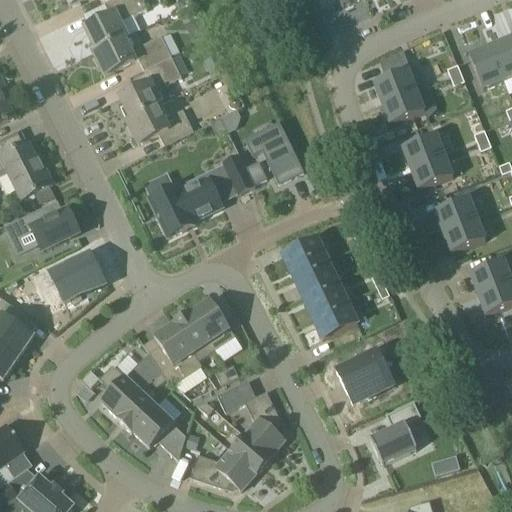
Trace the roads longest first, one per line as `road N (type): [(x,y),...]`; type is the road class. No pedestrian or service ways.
road 1 (residential): [(156,293),(5,0)]
road 2 (residential): [(476,0),(358,53),(346,67),(344,93),(381,193)]
road 3 (residential): [(214,272),(235,280),(333,483),(319,511)]
road 4 (residential): [(123,479),(78,439),(57,401),(70,367),(156,293)]
road 5 (residential): [(381,193),(451,323),(475,352),(511,354)]
road 6 (residential): [(214,272),(288,226),(381,193)]
